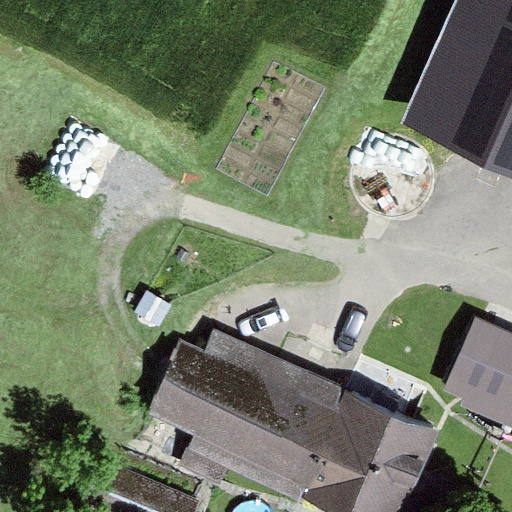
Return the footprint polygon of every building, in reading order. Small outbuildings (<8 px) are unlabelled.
[(511,0),(455,0),(402,122),(511,169),(511,0)] [(511,329),(468,311),(433,395),(511,427),(511,329)] [(417,419),(191,321),(156,400),(382,499),(417,419)] [(203,497),(213,461),(103,431),(93,466),(203,497)] [(93,511),(53,494),(43,511),(93,511)]
